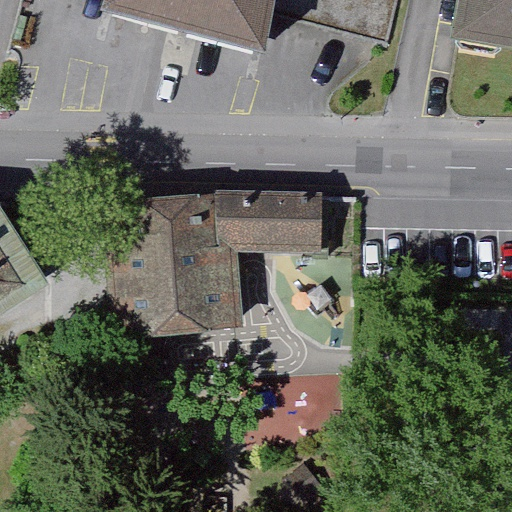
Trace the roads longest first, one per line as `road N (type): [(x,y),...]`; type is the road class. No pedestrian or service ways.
road 1 (residential): [(511,172),(0,161)]
road 2 (unknown): [(29,195),(28,280),(0,307)]
